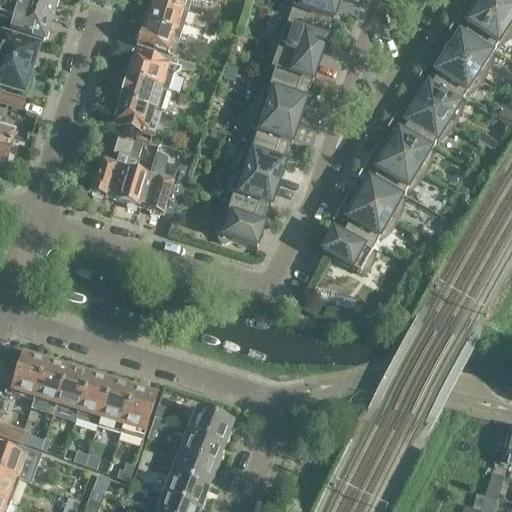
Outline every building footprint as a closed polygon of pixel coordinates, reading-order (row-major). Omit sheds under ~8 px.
[(0,0),(0,3),(51,19),(54,9),(58,8),(59,2),(57,0),(0,0)] [(152,0),(151,3),(188,14),(193,0),(211,6),(212,0),(152,0)] [(291,9),(288,19),(327,32),(331,17),(335,18),(340,2),(335,0),(287,0),(287,1),(287,4),(288,8),(291,9)] [(511,0),(469,0),(469,2),(511,31),(511,0)] [(470,20),(462,32),(494,53),(497,49),(499,50),(502,47),(505,45),(511,40),(511,38),(511,31),(469,2),(461,14),(470,20)] [(0,16),(3,18),(0,27),(0,29),(10,33),(44,43),(44,41),(48,40),(49,34),(47,30),(51,19),(0,3),(0,16)] [(185,24),(188,14),(151,3),(151,4),(149,13),(145,12),(142,22),(145,23),(145,26),(181,37),(185,24)] [(204,29),(207,20),(194,16),(192,25),(204,29)] [(273,39),(270,47),(319,64),(325,47),(322,46),(327,32),(288,19),(285,29),(281,27),(279,30),(277,33),(273,39)] [(181,37),(145,26),(142,36),(138,36),(135,43),(138,46),(138,48),(169,58),(174,59),(179,46),(197,51),(200,43),(181,37)] [(445,38),(437,50),(485,81),(489,74),(488,74),(490,70),(491,67),(492,63),(493,59),(491,58),(494,53),(462,32),(454,45),(445,38)] [(40,47),(0,35),(0,61),(32,71),(33,70),(37,68),(39,62),(37,58),(40,47)] [(248,40),(237,36),(235,43),(246,46),(248,40)] [(258,43),(268,47),(270,39),(261,36),(258,43)] [(271,71),(267,81),(306,94),(311,79),(314,81),(319,64),(270,47),(268,56),(267,63),(266,70),(271,71)] [(439,68),(431,81),(463,101),(466,96),(468,98),(474,93),(477,90),(479,87),(480,87),(485,81),(437,50),(429,62),(439,68)] [(130,74),(129,79),(169,92),(174,76),(177,75),(178,73),(179,70),(189,73),(192,66),(163,57),(161,64),(136,56),(133,65),(131,66),(129,73),(130,74)] [(0,61),(0,93),(2,94),(3,89),(25,96),(28,86),(32,84),(34,78),(32,74),(32,71),(0,61)] [(233,84),(237,72),(226,69),(224,75),(222,80),(233,84)] [(119,97),(120,101),(162,114),(169,92),(129,79),(127,78),(124,90),(120,92),(119,97)] [(264,91),(260,89),(256,95),(253,102),(252,102),(249,110),(298,126),(304,109),(301,108),(306,94),(267,81),(264,91)] [(413,87),(406,99),(454,129),(458,121),(459,118),(461,111),(462,107),(460,106),(463,101),(431,81),(423,93),(413,87)] [(2,94),(0,99),(0,104),(24,112),(27,102),(2,94)] [(409,117),(401,130),(433,149),(436,144),(438,146),(441,143),(444,141),(449,135),(454,129),(406,99),(399,111),(409,117)] [(162,114),(120,101),(120,102),(122,103),(120,108),(118,108),(116,115),(117,117),(115,125),(155,137),(156,132),(162,114)] [(246,132),(250,133),(246,143),(285,156),(290,142),(293,143),(298,126),(249,110),(247,118),(246,125),(246,129),(246,132)] [(511,119),(501,112),(495,121),(506,128),(511,119)] [(0,129),(0,166),(5,168),(12,145),(11,144),(15,132),(8,129),(7,132),(0,129)] [(383,136),(376,148),(425,177),(429,170),(428,170),(430,166),(432,159),(432,155),(430,154),(433,149),(401,130),(393,142),(383,136)] [(119,156),(116,165),(103,161),(97,180),(94,179),(89,195),(94,196),(93,198),(101,201),(102,198),(116,203),(135,140),(119,135),(113,153),(119,156)] [(478,143),(487,148),(492,141),(483,135),(478,143)] [(161,144),(151,140),(150,144),(172,151),(174,143),(162,139),(161,144)] [(135,140),(116,203),(128,206),(127,209),(136,211),(137,209),(140,210),(150,176),(137,172),(140,161),(138,161),(144,143),(135,140)] [(199,150),(198,147),(193,162),(228,172),(278,188),(283,172),(280,171),(285,156),(246,143),(243,154),(236,157),(232,158),(228,158),(224,159),(220,158),(216,158),(213,157),(209,155),(202,152),(199,150)] [(379,166),(371,179),(404,198),(407,193),(409,194),(412,192),(415,189),(417,187),(420,184),(425,177),(376,148),(369,160),(379,166)] [(150,176),(140,210),(151,213),(150,216),(159,218),(160,215),(163,216),(165,210),(176,214),(191,170),(179,168),(179,169),(174,179),(165,176),(167,160),(168,159),(157,154),(150,176)] [(229,196),(225,206),(264,219),(269,204),(272,205),(278,188),(228,172),(226,180),(225,187),(225,191),(225,195),(229,196)] [(354,186),(347,198),(396,226),(400,219),(401,215),(402,212),(403,208),(403,204),(401,203),(404,198),(371,179),(364,192),(354,186)] [(461,189),(457,195),(467,201),(471,194),(461,189)] [(392,233),(396,226),(347,198),(340,210),(350,216),(343,229),(376,248),(379,242),(381,243),(384,241),(386,238),(389,236),(391,233),(392,233)] [(264,219),(225,206),(223,215),(218,214),(216,218),(214,221),(212,228),(211,232),(211,236),(217,238),(217,242),(219,245),(222,247),(225,247),(228,246),(230,243),(257,252),(257,250),(262,234),(259,233),(264,219)] [(376,248),(343,229),(335,242),(330,239),(321,255),(334,262),(349,270),(363,278),(366,275),(369,272),(373,266),(374,262),(374,258),(371,256),(376,248)] [(8,379),(3,395),(10,397),(20,400),(20,398),(34,402),(46,364),(45,364),(46,360),(32,356),(31,359),(23,357),(15,381),(8,379)] [(34,402),(31,411),(52,418),(53,417),(55,408),(67,371),(46,364),(34,402)] [(55,408),(53,417),(62,420),(62,421),(74,425),(75,422),(77,415),(90,378),(67,371),(55,408)] [(77,415),(75,422),(97,429),(100,422),(112,385),(90,378),(77,415)] [(100,422),(97,429),(119,436),(121,429),(133,391),(112,385),(100,422)] [(121,429),(119,436),(142,443),(145,434),(156,399),(155,398),(147,395),(148,393),(135,388),(134,391),(133,391),(121,429)] [(158,407),(154,418),(162,421),(165,410),(158,407)] [(186,433),(188,433),(224,447),(225,445),(227,445),(231,435),(229,434),(232,425),(195,411),(193,415),(186,433)] [(165,422),(154,418),(147,441),(157,444),(165,422)] [(0,438),(20,445),(24,432),(0,424),(0,438)] [(46,439),(24,432),(20,445),(41,452),(46,439)] [(178,453),(180,454),(218,469),(223,457),(220,456),(224,447),(188,433),(186,433),(178,453)] [(0,450),(0,476),(17,482),(24,463),(26,464),(27,460),(0,450)] [(33,454),(30,461),(42,466),(45,458),(33,454)] [(85,468),(88,457),(76,454),(73,464),(85,468)] [(143,454),(140,462),(151,465),(154,457),(143,454)] [(180,454),(171,476),(207,490),(211,479),(214,480),(218,469),(180,454)] [(96,471),(99,460),(88,457),(85,468),(96,471)] [(151,465),(140,462),(138,471),(149,474),(151,465)] [(131,476),(118,472),(116,479),(129,483),(131,476)] [(0,500),(9,504),(17,482),(0,476),(0,500)] [(84,488),(87,480),(77,476),(74,484),(84,488)] [(171,476),(163,497),(202,511),(206,500),(204,499),(207,490),(171,476)] [(505,479),(491,476),(485,500),(498,504),(505,479)] [(95,480),(91,492),(103,497),(107,485),(95,480)] [(97,511),(103,497),(91,492),(83,511),(97,511)] [(163,497),(157,511),(201,511),(202,511),(163,497)] [(0,511),(11,511),(14,506),(9,504),(0,500),(0,511)] [(74,511),(77,505),(65,501),(61,511),(74,511)] [(497,511),(499,505),(487,501),(484,511),(497,511)]
